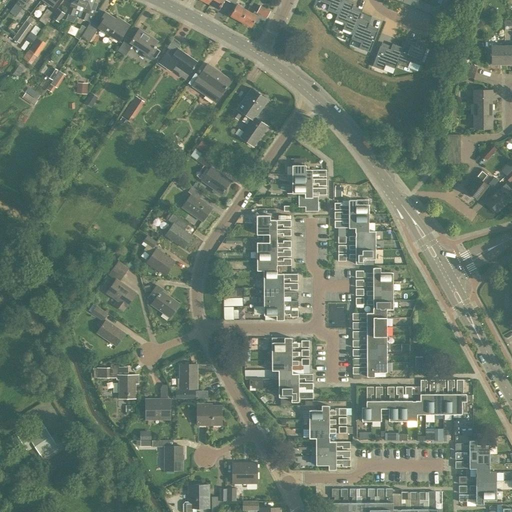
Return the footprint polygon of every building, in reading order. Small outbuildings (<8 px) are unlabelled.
[(18,0),(16,4),(22,8),(28,0),(18,0)] [(68,13),(76,16),(82,0),(69,0),(72,1),(68,13)] [(87,20),(89,22),(96,11),(90,9),(93,0),(82,0),(76,16),(76,17),(79,10),(82,12),(80,18),(87,20)] [(210,0),(208,4),(219,10),(224,0),(225,0),(230,3),(231,0),(210,0)] [(319,0),(319,1),(329,5),(327,10),(337,14),(342,0),(319,0)] [(337,14),(335,20),(345,24),(343,29),(353,33),(359,18),(362,13),(361,13),(352,9),(353,6),(354,3),(344,0),(342,0),(337,14)] [(230,16),(240,22),(246,11),(236,5),(230,16)] [(246,11),(240,22),(251,27),(254,22),(257,24),(260,19),(264,21),(266,19),(270,11),(260,6),(257,12),(254,11),(252,14),(246,11)] [(53,13),(47,9),(39,20),(45,24),(53,13)] [(58,9),(52,17),(58,22),(65,13),(58,9)] [(103,19),(98,28),(119,41),(129,25),(121,20),(120,22),(105,12),(101,18),(103,19)] [(29,16),(13,38),(19,43),(32,25),(30,24),(31,22),(29,21),(32,18),(29,16)] [(353,33),(351,39),(361,42),(358,48),(370,52),(377,32),(377,31),(367,28),(369,25),(370,22),(359,18),(353,33)] [(33,31),(38,34),(42,28),(37,25),(33,31)] [(154,59),(156,58),(160,52),(153,47),(157,41),(139,29),(130,42),(125,39),(117,51),(125,56),(132,44),(142,50),(142,53),(143,55),(145,57),(147,58),(149,59),(151,59),(154,59)] [(37,36),(30,32),(25,39),(32,43),(37,36)] [(403,48),(397,63),(408,67),(410,61),(420,65),(421,62),(426,48),(428,44),(416,40),(416,43),(414,46),(405,42),(404,42),(402,48),(403,48)] [(33,43),(28,49),(35,54),(40,48),(33,43)] [(380,45),(372,66),(383,70),(385,65),(395,69),(397,63),(403,48),(402,48),(392,44),(391,46),(390,49),(380,46),(380,45)] [(504,65),(504,46),(491,47),(491,65),(504,65)] [(179,75),(185,79),(188,74),(196,62),(178,49),(175,52),(168,48),(158,63),(171,72),(173,69),(178,73),(179,75)] [(23,58),(35,66),(40,59),(28,50),(23,58)] [(465,58),(461,69),(475,74),(477,67),(467,64),(469,59),(465,58)] [(231,80),(207,64),(198,77),(192,87),(215,103),(221,93),(231,80)] [(46,76),(52,80),(58,71),(52,66),(46,76)] [(475,74),(461,69),(458,81),(464,82),(466,76),(474,79),(475,74)] [(47,89),(51,92),(55,87),(57,88),(65,75),(59,70),(47,89)] [(76,93),(87,94),(87,83),(77,83),(76,93)] [(40,95),(28,87),(25,91),(37,99),(40,95)] [(237,120),(242,114),(252,121),(240,138),(253,148),(268,127),(255,118),(267,101),(250,89),(232,116),(237,120)] [(473,103),(491,104),(491,90),(473,91),(473,99),(467,99),(467,103),(473,103)] [(37,101),(25,93),(22,97),(33,106),(37,101)] [(134,117),(144,102),(135,96),(123,115),(128,118),(130,115),(134,117)] [(467,115),(467,116),(492,116),(491,104),(473,103),(474,115),(467,115)] [(453,106),(451,115),(456,116),(459,108),(453,106)] [(492,116),(467,116),(467,119),(474,119),(474,129),(492,129),(492,116)] [(490,143),(480,154),(487,160),(497,149),(490,143)] [(169,155),(176,160),(183,150),(176,145),(169,155)] [(197,160),(207,167),(212,160),(195,148),(192,151),(197,154),(196,155),(199,157),(197,160)] [(511,164),(509,162),(501,170),(506,175),(511,169),(511,164)] [(292,165),(292,174),(305,174),(305,179),(312,179),(312,175),(318,175),(318,177),(326,177),(326,170),(305,170),(305,165),(292,165)] [(201,181),(220,195),(230,182),(210,168),(201,181)] [(476,177),(472,182),(473,183),(467,192),(473,196),(473,198),(474,199),(476,199),(477,200),(488,186),(482,182),(487,176),(482,171),(477,178),(476,177)] [(292,174),(292,183),(305,183),(305,188),(312,188),(312,184),(318,184),(318,186),(326,186),(326,179),(312,179),(305,179),(305,174),(292,174)] [(172,180),(178,184),(181,179),(176,175),(172,180)] [(493,178),(488,184),(492,188),(497,182),(493,178)] [(298,194),(298,197),(312,197),(312,193),(318,193),(318,195),(326,195),(326,188),(312,188),(305,188),(305,183),(292,183),(292,194),(298,194)] [(511,191),(511,190),(506,184),(487,202),(496,212),(508,201),(505,198),(511,191)] [(335,187),(335,197),(341,196),(342,192),(344,192),(344,187),(335,187)] [(182,208),(202,222),(211,209),(198,200),(201,195),(191,188),(187,193),(190,196),(182,208)] [(312,197),(298,197),(298,207),(305,207),(305,211),(318,211),(317,197),(312,197)] [(334,210),(348,210),(355,210),(355,214),(368,214),(368,205),(368,200),(356,200),(348,200),(348,203),(348,206),(342,206),(342,203),(334,203),(334,210)] [(334,212),(334,219),(348,219),(355,219),(355,223),(368,223),(368,214),(355,214),(355,210),(348,210),(348,214),(342,214),(342,212),(334,212)] [(172,214),(168,220),(173,224),(172,225),(165,236),(183,249),(191,237),(182,232),(187,224),(172,214)] [(256,216),(256,225),(269,225),(269,230),(276,230),(276,225),(283,225),(283,227),(290,227),(290,220),(276,220),(270,220),(269,216),(256,216)] [(355,228),(355,232),(368,232),(368,223),(355,223),(355,219),(348,219),(348,223),(342,223),(342,221),(334,221),(334,228),(348,228),(355,228)] [(262,235),(262,239),(276,239),(276,234),(283,234),(283,236),(290,236),(290,230),(276,230),(269,230),(269,225),(256,225),(256,235),(262,235)] [(355,241),(355,245),(362,245),(362,240),(375,240),(375,232),(368,232),(355,232),(355,236),(349,237),(349,241),(355,241)] [(147,235),(143,241),(147,244),(152,248),(157,242),(147,235)] [(256,243),(256,252),(269,252),(269,248),(276,248),(291,248),(291,241),(282,241),(282,244),(276,244),(276,239),(262,239),(262,243),(256,243)] [(355,250),(355,255),(362,255),(362,250),(375,249),(375,240),(362,240),(362,245),(355,245),(349,245),(349,250),(355,250)] [(256,252),(256,261),(269,261),(269,257),(276,257),(291,257),(291,250),(283,250),(283,252),(276,253),(276,248),(269,248),(269,252),(256,252)] [(355,255),(349,255),(349,259),(355,259),(355,264),(363,264),(363,260),(375,260),(375,249),(362,250),(362,255),(355,255)] [(152,255),(146,263),(164,276),(173,263),(155,250),(152,255)] [(256,271),(262,271),(277,271),(277,266),(291,266),(291,259),(283,259),(283,262),(276,262),(276,257),(269,257),(269,261),(256,261),(256,271)] [(118,260),(112,270),(122,277),(129,268),(118,260)] [(366,278),(372,278),(379,278),(379,282),(392,282),(392,272),(380,273),(380,268),(372,268),(372,273),(366,273),(366,278)] [(262,271),(263,279),(276,279),(276,284),(283,284),(283,279),(289,279),(289,282),(298,282),(297,275),(277,275),(277,271),(262,271)] [(366,287),(372,287),(379,287),(380,291),(392,291),(392,282),(379,282),(379,278),(372,278),(372,282),(366,283),(366,287)] [(263,279),(263,288),(276,288),(276,293),(283,293),(283,288),(289,288),(289,291),(297,290),(297,284),(283,284),(276,284),(276,279),(263,279)] [(115,281),(106,294),(116,301),(113,305),(122,311),(125,307),(126,308),(135,294),(118,283),(115,281)] [(155,287),(148,299),(153,302),(151,305),(169,318),(178,304),(160,293),(161,291),(155,287)] [(226,292),(230,292),(230,297),(240,296),(240,287),(226,288),(226,292)] [(366,291),(366,296),(372,295),(380,295),(380,300),(392,300),(392,291),(380,291),(379,287),(372,287),(372,291),(366,291)] [(263,288),(263,297),(276,297),(277,302),(283,302),(283,298),(289,298),(289,300),(297,300),(297,293),(283,293),(276,293),(276,288),(263,288)] [(373,305),(373,309),(386,309),(386,310),(392,310),(392,309),(398,309),(398,306),(400,304),(398,303),(398,300),(392,300),(380,300),(380,295),(372,295),(372,300),(366,300),(366,305),(373,305)] [(243,302),(243,297),(225,297),(226,306),(237,306),(237,302),(243,302)] [(263,297),(263,306),(277,306),(277,311),(283,311),(283,307),(290,307),(290,309),(297,309),(297,302),(283,302),(277,302),(276,297),(263,297)] [(88,311),(103,321),(107,313),(93,304),(88,311)] [(277,306),(263,306),(263,317),(264,317),(264,320),(276,320),(276,321),(283,321),(283,315),(290,315),(290,317),(297,317),(297,311),(283,311),(277,311),(277,306)] [(366,318),(366,322),(366,323),(373,323),(373,318),(386,318),(386,310),(386,309),(373,309),(373,314),(352,314),(352,320),(359,320),(359,318),(366,318)] [(366,327),(366,332),(373,332),(373,327),(386,327),(386,318),(373,318),(373,323),(366,323),(366,322),(352,323),(352,330),(359,330),(359,327),(366,327)] [(96,333),(115,347),(124,334),(105,321),(96,333)] [(366,336),(366,341),(373,341),(373,336),(386,336),(386,327),(373,327),(373,332),(366,332),(352,332),(352,339),(359,339),(359,336),(366,336)] [(366,345),(366,349),(366,350),(373,349),(373,344),(386,345),(386,336),(373,336),(373,341),(366,341),(352,341),(352,347),(360,347),(360,345),(366,345)] [(271,338),(271,352),(284,352),(284,348),(291,348),(298,348),(298,343),(291,343),(291,338),(283,338),(271,338)] [(366,354),(366,359),(373,359),(373,354),(386,354),(386,345),(373,344),(373,349),(366,350),(366,349),(352,350),(352,357),(360,357),(360,354),(366,354)] [(271,352),(271,361),(284,360),(284,357),(291,357),(298,357),(298,352),(291,352),(291,348),(284,348),(284,352),(271,352)] [(366,363),(366,367),(366,368),(374,367),(373,363),(386,363),(386,354),(373,354),(373,359),(366,359),(352,359),(352,365),(360,365),(360,363),(366,363)] [(271,371),(278,371),(278,370),(292,370),(292,366),(298,366),(298,361),(292,361),(291,357),(284,357),(284,360),(271,361),(271,371)] [(366,368),(366,367),(352,368),(352,374),(360,374),(360,373),(367,373),(367,378),(374,378),(374,373),(387,373),(386,363),(373,363),(374,367),(366,368)] [(97,368),(97,378),(116,378),(116,380),(118,380),(119,400),(135,400),(134,385),(138,385),(137,376),(118,376),(118,365),(110,365),(110,368),(97,368)] [(179,366),(179,390),(197,389),(196,366),(179,366)] [(278,371),(278,379),(291,379),(291,383),(298,383),(298,379),(305,379),(305,381),(312,381),(312,374),(298,375),(298,374),(292,374),(292,370),(278,370),(278,371)] [(278,379),(278,387),(291,387),(291,392),(298,392),(298,387),(304,387),(304,390),(312,390),(312,383),(298,383),(291,383),(291,379),(278,379)] [(438,380),(438,394),(438,401),(434,401),(434,415),(443,415),(443,402),(447,401),(447,394),(443,394),(443,388),(445,388),(445,380),(438,380)] [(447,381),(447,394),(447,401),(443,402),(443,415),(452,415),(452,401),(456,401),(456,394),(452,394),(452,388),(454,388),(454,380),(447,381)] [(456,380),(456,394),(456,401),(452,401),(452,415),(461,414),(461,402),(466,402),(466,394),(461,394),(461,388),(463,388),(463,380),(456,380)] [(416,401),(416,415),(425,415),(425,402),(429,402),(429,394),(425,394),(425,388),(427,388),(427,381),(420,381),(420,395),(420,401),(416,401)] [(429,381),(429,394),(429,402),(425,402),(425,415),(434,415),(434,401),(438,401),(438,394),(434,394),(433,388),(436,388),(436,381),(429,381)] [(291,387),(278,387),(278,398),(291,398),(291,402),(298,402),(298,396),(305,396),(305,399),(312,399),(312,392),(298,392),(291,392),(291,387)] [(376,402),(375,402),(371,402),(371,395),(373,395),(373,387),(366,388),(366,402),(366,408),(361,408),(361,422),(371,422),(371,409),(376,409),(376,402)] [(375,388),(375,402),(376,402),(376,409),(371,409),(371,422),(380,421),(380,415),(385,415),(385,401),(380,401),(380,395),(382,395),(382,387),(375,388)] [(389,401),(385,401),(385,415),(389,415),(389,421),(399,421),(398,408),(393,408),(393,401),(394,401),(393,387),(387,387),(387,395),(389,395),(389,401)] [(393,401),(393,408),(398,408),(399,421),(408,421),(408,408),(402,408),(402,401),(403,401),(402,387),(396,387),(396,395),(398,395),(398,401),(394,401),(393,401)] [(403,401),(402,408),(408,408),(408,421),(417,421),(416,415),(416,401),(420,401),(420,395),(412,395),(412,387),(405,387),(405,395),(407,395),(407,401),(403,401)] [(175,390),(175,399),(195,399),(195,390),(175,390)] [(145,420),(168,420),(168,400),(145,400),(145,420)] [(205,407),(205,406),(196,405),(196,425),(220,426),(220,407),(205,407)] [(307,411),(307,420),(321,420),(321,416),(328,416),(335,416),(335,415),(346,415),(346,408),(335,408),(335,412),(328,412),(328,406),(320,406),(320,411),(307,411)] [(307,420),(308,429),(321,429),(321,425),(328,425),(335,425),(335,420),(328,420),(328,416),(321,416),(321,420),(307,420)] [(28,451),(33,458),(31,459),(36,466),(44,461),(65,448),(56,433),(51,437),(40,422),(18,437),(27,451),(34,446),(34,447),(28,451)] [(308,439),(315,439),(329,438),(329,434),(335,434),(335,429),(328,430),(328,425),(321,425),(321,429),(308,429),(308,439)] [(315,439),(315,447),(329,447),(329,452),(336,452),(336,447),(342,447),(342,450),(350,450),(349,442),(335,443),(335,442),(329,442),(329,438),(315,439)] [(455,451),(469,451),(469,450),(476,450),(477,455),(489,455),(489,446),(477,446),(477,442),(469,442),(469,446),(463,446),(463,444),(455,444),(455,451)] [(181,447),(165,447),(165,471),(181,471),(181,447)] [(315,447),(315,456),(329,456),(329,461),(336,461),(336,456),(342,456),(342,459),(349,458),(349,452),(336,452),(329,452),(329,447),(315,447)] [(455,459),(469,459),(477,459),(477,464),(489,464),(489,463),(496,463),(496,455),(489,455),(477,455),(476,450),(469,450),(469,451),(469,455),(463,455),(463,453),(455,453),(455,459)] [(329,456),(315,456),(316,466),(328,466),(328,470),(336,470),(336,465),(342,465),(342,468),(350,467),(350,461),(336,461),(329,461),(329,456)] [(476,469),(476,473),(489,473),(489,472),(489,464),(477,464),(477,459),(469,459),(469,464),(463,464),(463,462),(455,462),(455,469),(469,469),(476,469)] [(256,464),(232,464),(232,484),(256,484),(256,464)] [(476,482),(476,486),(483,486),(483,482),(496,482),(496,472),(489,472),(489,473),(476,473),(476,477),(469,477),(469,482),(476,482)] [(476,491),(476,495),(476,496),(483,495),(483,491),(496,491),(496,482),(483,482),(483,486),(476,486),(469,486),(469,491),(476,491)] [(208,509),(208,485),(188,486),(188,501),(185,501),(182,504),(183,511),(182,511),(195,511),(196,511),(196,509),(208,509)] [(226,489),(226,500),(236,500),(236,488),(227,488),(227,489),(226,489)] [(342,511),(343,511),(338,511),(338,504),(338,490),(331,490),(331,498),(334,498),(334,504),(329,504),(329,511),(326,511),(342,511)] [(342,511),(351,511),(352,511),(347,511),(347,504),(347,490),(340,490),(341,498),(343,498),(343,504),(338,504),(338,511),(343,511),(342,511)] [(351,511),(360,511),(361,511),(356,511),(356,504),(356,490),(349,490),(349,498),(351,498),(351,504),(347,504),(347,511),(352,511),(351,511)] [(360,511),(369,511),(370,511),(365,511),(365,504),(365,490),(358,490),(358,498),(361,498),(361,504),(356,504),(356,511),(361,511),(360,511)] [(365,504),(365,511),(370,511),(369,511),(378,511),(379,511),(374,511),(374,504),(374,498),(374,490),(367,490),(367,498),(369,498),(369,504),(365,504)] [(374,504),(374,511),(379,511),(378,511),(387,511),(388,511),(383,511),(383,504),(383,490),(376,490),(376,497),(376,498),(378,498),(379,504),(374,504)] [(383,504),(383,511),(388,511),(387,511),(396,511),(397,510),(392,510),(392,490),(385,490),(385,497),(388,497),(388,504),(383,504)] [(476,496),(476,495),(469,495),(458,495),(458,502),(466,502),(466,500),(469,499),(469,500),(476,500),(476,505),(484,505),(484,501),(496,501),(496,491),(483,491),(483,495),(476,496)] [(437,511),(438,510),(435,510),(432,510),(432,506),(435,506),(435,500),(428,500),(428,503),(428,510),(427,511),(437,511)] [(242,510),(258,510),(258,501),(242,501),(242,510)] [(396,511),(410,511),(410,510),(405,510),(405,503),(401,503),(401,510),(397,510),(396,511)] [(410,503),(410,510),(410,511),(418,511),(419,510),(415,510),(415,503),(410,503)] [(427,511),(428,510),(423,510),(423,503),(418,503),(419,510),(418,511),(427,511)]
